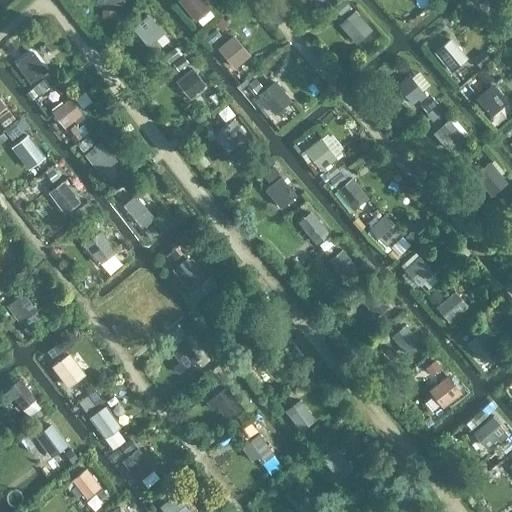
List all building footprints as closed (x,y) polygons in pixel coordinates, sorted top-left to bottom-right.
[(177,0),(195,21),(211,8),(205,0),(177,0)] [(344,0),(343,0),(334,9),(340,15),(350,6),(344,0)] [(102,9),(102,17),(115,18),(116,10),(102,9)] [(339,23),(356,43),(371,29),(354,10),(339,23)] [(164,33),(149,14),(132,27),(147,46),(164,33)] [(222,18),(215,23),(221,30),(228,24),(222,18)] [(217,48),(234,68),(250,55),(233,34),(217,48)] [(465,59),(448,39),(435,51),(444,61),(442,63),(447,69),(449,67),(452,71),(465,59)] [(175,47),(164,55),(169,63),(180,55),(175,47)] [(48,70),(32,50),(15,63),(30,84),(48,70)] [(484,52),(474,61),(479,67),(490,58),(484,52)] [(183,55),(173,63),(179,70),(189,63),(183,55)] [(207,87),(192,67),(175,81),(191,100),(207,87)] [(483,69),(477,75),(487,84),(493,78),(483,69)] [(417,99),(419,101),(426,95),(409,74),(396,85),(411,104),(417,99)] [(255,77),(248,83),(256,93),(263,88),(255,77)] [(43,78),(32,88),(38,95),(50,86),(43,78)] [(292,100),(275,80),(258,94),(274,114),(292,100)] [(475,98),(491,116),(507,102),(491,83),(475,98)] [(430,96),(420,104),(426,112),(437,103),(430,96)] [(85,118),(82,114),(69,97),(51,110),(65,128),(75,120),(78,123),(85,118)] [(436,105),(426,114),(432,121),(442,112),(436,105)] [(9,110),(0,116),(0,122),(3,126),(14,118),(9,110)] [(233,118),(218,130),(213,134),(229,153),(249,137),(233,118)] [(464,136),(448,119),(432,133),(448,150),(464,136)] [(511,120),(502,129),(508,136),(511,133),(511,120)] [(16,124),(5,133),(11,140),(22,132),(16,124)] [(75,125),(66,131),(75,142),(83,135),(75,125)] [(42,155),(28,135),(13,147),(27,166),(42,155)] [(87,135),(76,143),(82,151),(93,143),(87,135)] [(323,137),(306,150),(320,169),(337,156),(323,137)] [(102,140),(84,154),(100,173),(117,159),(102,140)] [(237,149),(227,157),(232,165),(243,157),(237,149)] [(473,174),(492,195),(508,182),(489,160),(473,174)] [(333,164),(323,172),(328,179),(338,171),(333,164)] [(274,166),(263,175),(268,182),(280,173),(274,166)] [(54,170),(47,175),(52,182),(59,177),(54,170)] [(340,171),(329,180),(334,187),(346,178),(340,171)] [(296,195),(281,176),(265,189),(280,208),(296,195)] [(368,197),(352,176),(333,192),(349,212),(368,197)] [(49,191),(65,213),(79,202),(63,180),(49,191)] [(123,205),(141,227),(154,217),(135,194),(123,205)] [(297,221),(316,244),(329,233),(310,210),(297,221)] [(401,231),(388,218),(372,233),(385,246),(401,231)] [(92,219),(84,225),(91,234),(98,228),(92,219)] [(151,225),(144,230),(151,239),(157,234),(151,225)] [(118,250),(101,229),(82,244),(99,265),(118,250)] [(412,230),(404,238),(411,244),(419,236),(412,230)] [(330,247),(324,252),(327,256),(333,251),(330,247)] [(174,248),(165,255),(171,262),(180,255),(174,248)] [(328,260),(345,280),(358,269),(342,249),(328,260)] [(392,249),(388,253),(394,260),(399,256),(392,249)] [(433,271),(418,255),(403,269),(417,285),(433,271)] [(172,268),(188,289),(202,278),(186,257),(172,268)] [(359,298),(375,316),(388,305),(373,286),(359,298)] [(437,288),(427,296),(432,303),(442,295),(437,288)] [(467,305),(454,290),(435,306),(448,321),(467,305)] [(37,310),(23,292),(7,305),(20,323),(37,310)] [(210,315),(226,336),(240,325),(224,304),(210,315)] [(472,323),(458,333),(464,341),(478,331),(472,323)] [(391,335),(408,355),(421,344),(405,324),(391,335)] [(494,335),(485,325),(465,342),(483,363),(497,351),(488,340),(494,335)] [(170,348),(180,361),(173,367),(179,373),(199,358),(183,338),(170,348)] [(59,343),(47,351),(51,358),(63,350),(59,343)] [(245,361),(263,384),(275,374),(258,351),(245,361)] [(69,353),(51,366),(67,387),(85,374),(69,353)] [(435,360),(425,368),(431,375),(441,367),(435,360)] [(199,364),(189,372),(195,381),(206,372),(199,364)] [(215,375),(208,380),(214,387),(221,381),(215,375)] [(461,392),(447,375),(428,390),(442,407),(461,392)] [(5,388),(22,409),(35,398),(19,377),(5,388)] [(243,407),(226,386),(205,402),(212,410),(217,406),(227,419),(243,407)] [(94,389),(87,395),(95,406),(103,400),(94,389)] [(285,410),(300,430),(314,420),(299,399),(285,410)] [(40,407),(30,415),(35,422),(46,414),(40,407)] [(120,429),(104,408),(91,418),(107,438),(120,429)] [(481,409),(472,417),(478,424),(487,416),(481,409)] [(504,432),(491,417),(473,432),(485,447),(504,432)] [(24,418),(16,423),(21,430),(29,424),(24,418)] [(251,422),(239,431),(245,439),(256,430),(251,422)] [(51,424),(36,435),(51,455),(67,444),(51,424)] [(318,424),(311,430),(317,438),(325,433),(318,424)] [(274,454),(258,432),(240,446),(250,461),(256,457),(261,463),(274,454)] [(130,438),(119,446),(125,454),(136,445),(130,438)] [(353,469),(334,446),(320,456),(339,480),(353,469)] [(153,468),(137,447),(121,459),(137,481),(153,468)] [(71,449),(65,453),(71,462),(77,458),(71,449)] [(71,479),(86,497),(100,486),(85,467),(71,479)] [(289,470),(281,476),(288,485),(296,479),(289,470)] [(359,471),(353,475),(358,482),(364,478),(359,471)] [(283,494),(297,511),(303,511),(315,502),(298,482),(283,494)] [(102,488),(96,494),(104,503),(110,498),(102,488)] [(190,511),(175,493),(159,506),(163,511),(190,511)]
